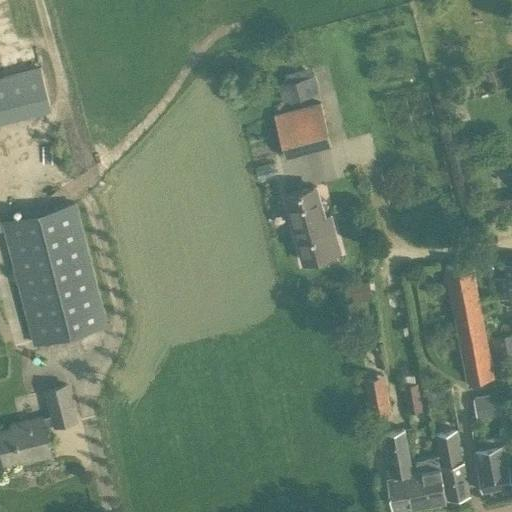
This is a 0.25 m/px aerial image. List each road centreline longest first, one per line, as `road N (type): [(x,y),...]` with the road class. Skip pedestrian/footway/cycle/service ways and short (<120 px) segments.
road 1 (track): [(83,187),(53,177),(38,131),(63,95),(38,0)]
road 2 (residential): [(511,241),(387,260)]
